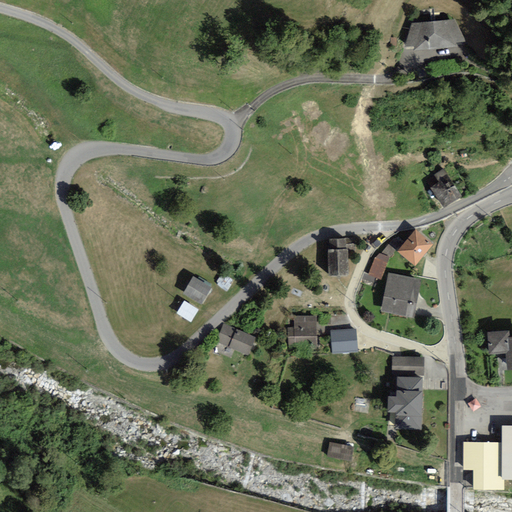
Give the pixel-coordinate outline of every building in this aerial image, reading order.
[(455,19),(411,23),(404,48),(414,47),(414,50),(457,47),(456,43),(466,42),(455,19)] [(430,188),(444,208),(462,196),(443,169),(434,175),(439,182),(430,188)] [(415,229),(397,251),(415,266),(433,244),(415,229)] [(345,239),(329,239),(329,250),(327,250),(328,277),(348,276),(347,249),(356,249),(356,237),(345,238),(345,239)] [(388,244),(380,254),(389,257),(396,251),(388,244)] [(382,280),(389,257),(380,254),(379,254),(374,258),(368,274),(368,275),(375,278),(382,280)] [(373,283),(375,278),(368,275),(368,274),(364,272),(361,279),(373,283)] [(420,279),(388,273),(381,312),(413,318),(420,279)] [(212,287),(193,276),(183,295),(201,305),(212,287)] [(199,310),(184,300),(176,313),(190,323),(199,310)] [(317,315),(293,316),(293,328),(287,328),(288,349),(317,348),(317,315)] [(249,356),(256,338),(223,324),(216,342),(229,347),(228,348),(249,356)] [(356,329),(330,330),(332,355),(358,353),(356,329)] [(511,337),(510,337),(509,331),(487,332),(489,355),(506,354),(507,371),(511,370),(511,337)] [(425,357),(392,357),(392,375),(424,376),(425,357)] [(423,378),(397,377),(396,396),(388,396),(388,413),(396,413),(395,430),(421,431),(423,378)] [(504,480),(511,480),(511,426),(502,426),(502,443),(502,480),(504,480)] [(354,448),(329,442),(326,456),(351,462),(354,448)] [(502,443),(463,442),(464,470),(473,470),(473,490),(504,491),(504,480),(502,480),(502,443)]
